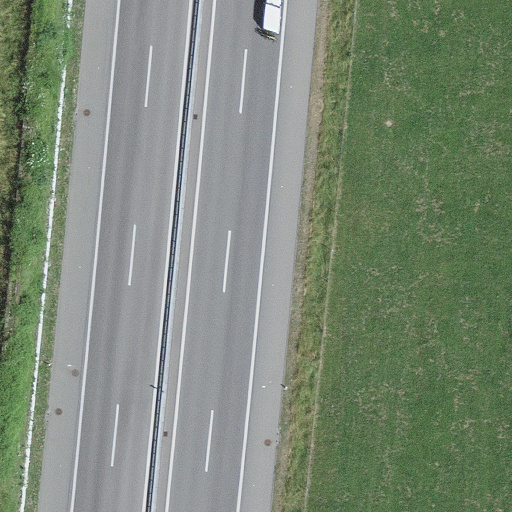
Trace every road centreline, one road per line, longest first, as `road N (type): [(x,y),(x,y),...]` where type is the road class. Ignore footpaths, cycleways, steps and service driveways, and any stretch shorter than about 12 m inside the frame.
road 1 (motorway): [(153,0),(105,511)]
road 2 (motorway): [(204,511),(252,0)]
